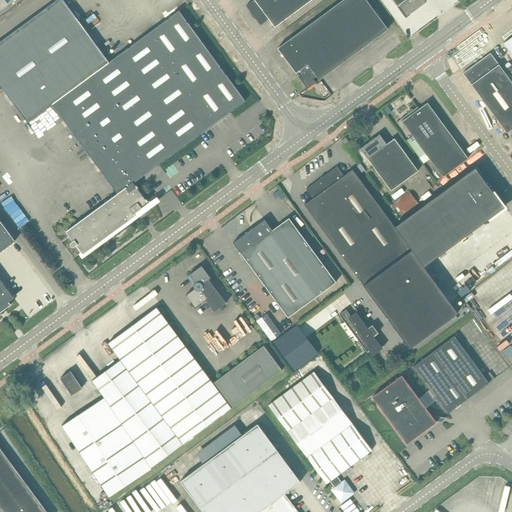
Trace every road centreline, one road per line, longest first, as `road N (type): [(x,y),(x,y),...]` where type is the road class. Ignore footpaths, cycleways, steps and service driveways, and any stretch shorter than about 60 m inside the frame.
road 1 (unclassified): [(0,362),(306,135)]
road 2 (unclassified): [(306,135),(207,0)]
road 3 (unclassified): [(511,173),(422,50)]
road 4 (unclassified): [(306,135),(422,50)]
road 5 (unclassified): [(402,511),(485,454),(511,463)]
